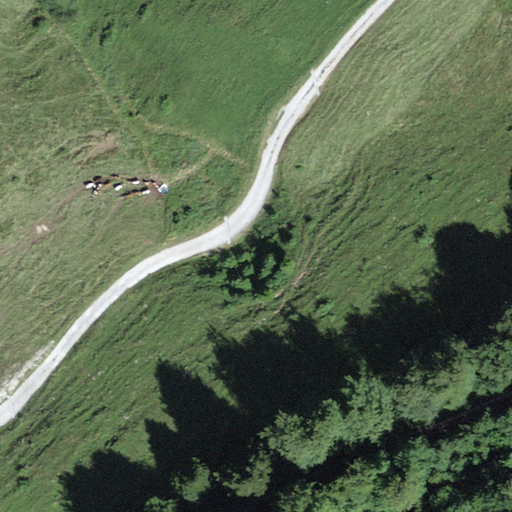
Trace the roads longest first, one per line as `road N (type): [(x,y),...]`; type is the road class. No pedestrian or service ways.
road 1 (unclassified): [(391,0),(336,60),(282,143),(251,217),(112,297),(0,416)]
road 2 (track): [(511,396),(260,511)]
